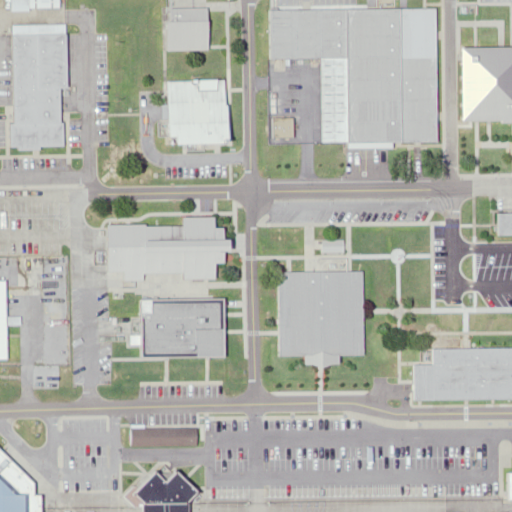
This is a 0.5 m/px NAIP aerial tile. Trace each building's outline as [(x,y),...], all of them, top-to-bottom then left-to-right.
[(4,0),(4,9),(54,8),(53,0),(4,0)] [(156,49),(202,48),(202,6),(168,7),(168,18),(155,18),(156,49)] [(429,139),(428,6),(261,7),(261,57),(312,56),(313,140),(429,139)] [(6,146),(58,145),(57,87),(61,87),(60,23),(5,24),(6,146)] [(511,45),(466,45),(466,120),(511,119),(511,45)] [(155,78),(156,142),(218,142),(218,78),(155,78)] [(268,135),(286,135),(286,118),(268,118),(268,135)] [(492,233),(511,233),(511,210),(492,211),(492,233)] [(97,224),(97,270),(116,270),(116,279),(136,279),(136,275),(205,275),(205,262),(213,262),(213,226),(204,226),(204,216),(172,215),(172,224),(97,224)] [(271,270),(271,354),(294,354),(294,363),(328,363),(328,353),(358,353),(358,269),(271,270)] [(97,338),(130,338),(130,356),(219,355),(219,297),(108,298),(108,316),(97,316),(97,338)] [(511,345),(424,346),(424,363),(406,363),(406,398),(511,397),(511,345)] [(194,445),(194,427),(125,426),(125,444),(194,445)] [(511,511),(511,461),(511,462),(511,467),(511,472),(501,473),(502,511),(488,511),(511,511)] [(133,511),(157,511),(157,503),(178,503),(190,492),(167,469),(161,469),(151,479),(143,470),(123,490),(123,496),(133,505),(133,511)] [(0,511),(12,511),(8,507),(8,494),(0,494),(0,511)]
